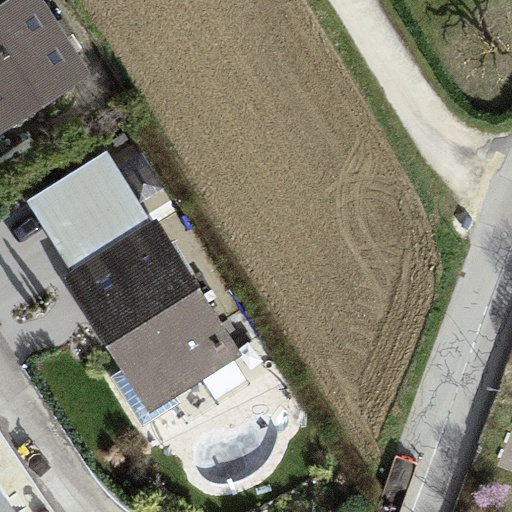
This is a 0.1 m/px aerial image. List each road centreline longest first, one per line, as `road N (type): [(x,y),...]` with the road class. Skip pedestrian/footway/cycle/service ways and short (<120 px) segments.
road 1 (residential): [(408,511),(511,226)]
road 2 (residential): [(511,217),(440,151),(352,0)]
road 3 (residential): [(0,400),(89,511)]
